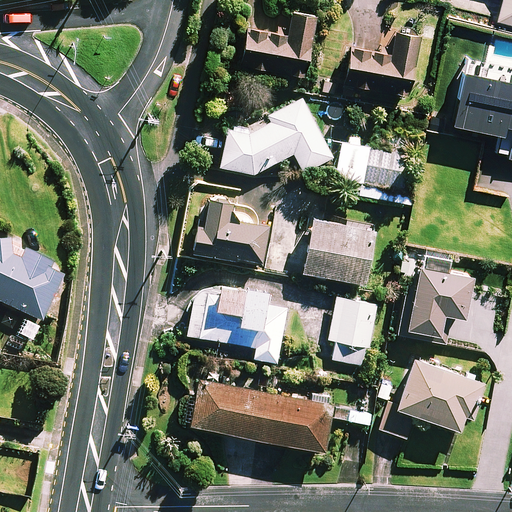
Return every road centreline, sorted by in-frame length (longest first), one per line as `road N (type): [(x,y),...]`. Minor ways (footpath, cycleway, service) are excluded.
road 1 (tertiary): [(93,134),(122,229),(84,503)]
road 2 (residential): [(435,511),(84,503)]
road 3 (residential): [(0,21),(170,9)]
road 4 (residential): [(93,134),(145,77),(170,9)]
